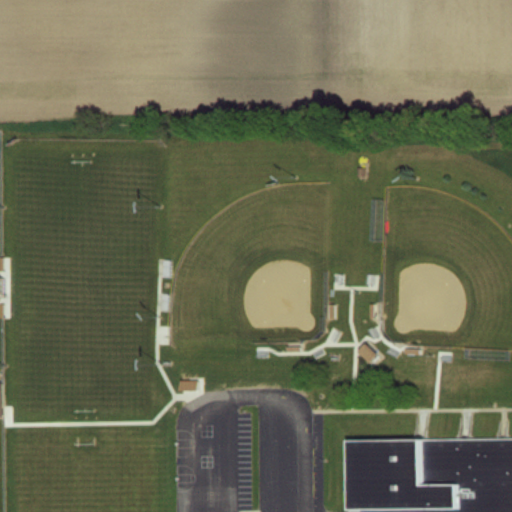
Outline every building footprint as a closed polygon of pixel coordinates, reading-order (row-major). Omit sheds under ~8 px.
[(357,164),(357,174),(365,174),(365,164),(357,164)] [(333,272),(333,281),(341,282),(341,272),(333,272)] [(366,273),(366,282),(374,282),(374,273),(366,273)] [(368,326),(371,334),(376,332),(373,324),(368,326)] [(334,339),(338,331),(333,329),(329,336),(334,339)] [(365,341),(359,348),(371,359),(377,353),(365,341)] [(312,350),(315,354),(322,350),(319,345),(312,350)] [(387,347),(385,352),(393,355),(395,350),(387,347)] [(439,352),(440,359),(448,358),(448,351),(439,352)] [(511,436),(511,511),(348,511),(350,508),(346,508),(346,439),(419,438),(461,437),(501,436),(511,436)]
